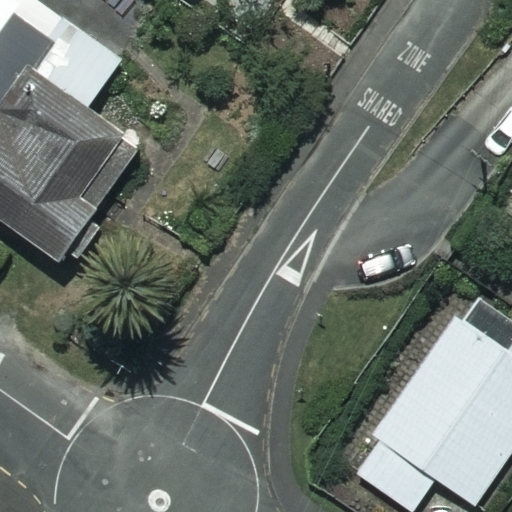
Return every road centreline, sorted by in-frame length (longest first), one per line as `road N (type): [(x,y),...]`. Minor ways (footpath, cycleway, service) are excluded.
road 1 (residential): [(151,498),(272,274),(447,0)]
road 2 (residential): [(151,498),(0,390)]
